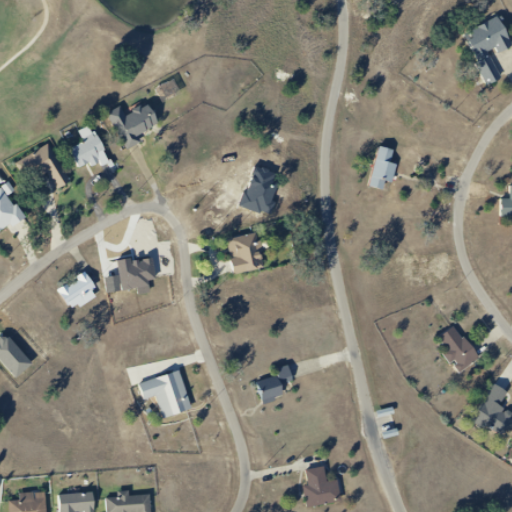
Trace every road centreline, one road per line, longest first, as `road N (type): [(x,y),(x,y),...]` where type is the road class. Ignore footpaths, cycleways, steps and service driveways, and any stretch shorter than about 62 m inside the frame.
road 1 (residential): [(400,511),(354,374),(326,218),(326,141),(346,33),(342,0)]
road 2 (residential): [(235,511),(247,488),(246,455),(177,216),(153,206),(129,212),(0,297)]
road 3 (residential): [(511,107),(480,153),(464,215),(472,263),(511,324)]
